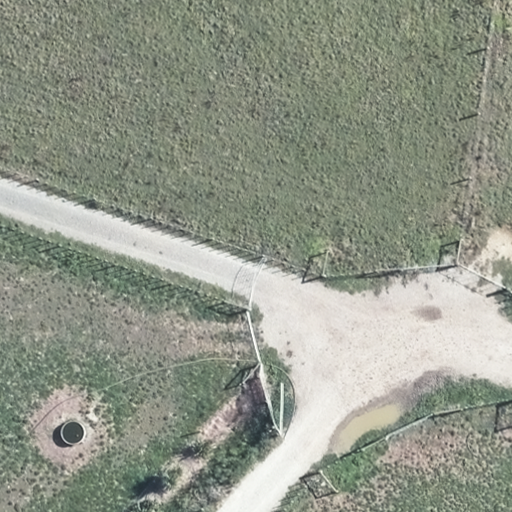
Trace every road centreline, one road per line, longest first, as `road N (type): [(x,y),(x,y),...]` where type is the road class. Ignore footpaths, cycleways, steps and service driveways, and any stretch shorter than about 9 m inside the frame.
road 1 (track): [(0,205),(511,375)]
road 2 (track): [(375,332),(215,511)]
